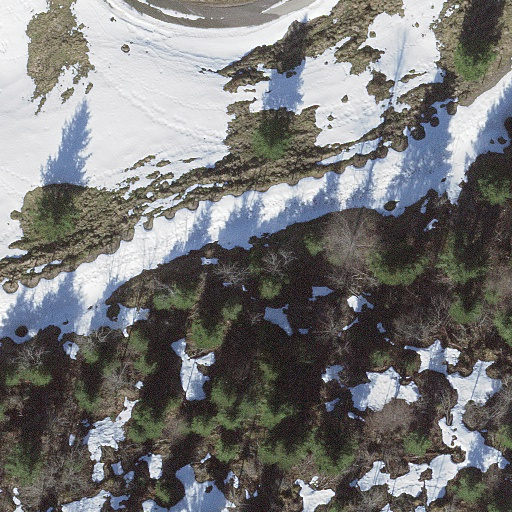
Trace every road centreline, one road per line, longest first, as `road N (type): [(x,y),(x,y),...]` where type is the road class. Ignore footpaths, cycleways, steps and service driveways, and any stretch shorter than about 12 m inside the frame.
road 1 (track): [(511,76),(420,161),(232,212),(0,310)]
road 2 (track): [(124,0),(159,18),(230,27),(304,0)]
